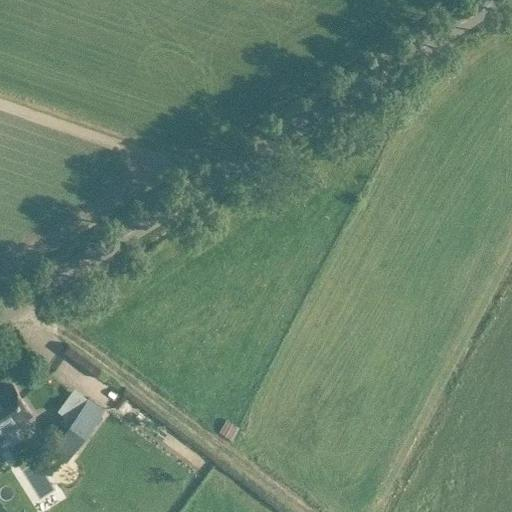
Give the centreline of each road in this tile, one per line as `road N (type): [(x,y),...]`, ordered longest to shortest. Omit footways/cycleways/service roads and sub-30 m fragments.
road 1 (unclassified): [(0,318),(496,0)]
road 2 (track): [(302,511),(21,304)]
